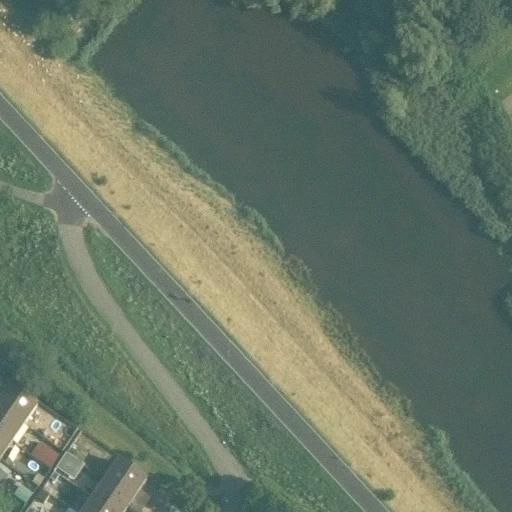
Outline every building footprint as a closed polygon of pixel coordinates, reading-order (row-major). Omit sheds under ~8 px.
[(0,398),(0,410),(23,427),(36,409),(8,389),(1,400),(0,398)] [(23,427),(0,410),(0,437),(11,445),(23,427)] [(0,460),(11,445),(0,437),(0,460)] [(48,452),(40,464),(49,470),(57,458),(48,452)] [(65,456),(55,471),(68,480),(78,465),(65,456)] [(117,464),(104,483),(142,509),(148,501),(138,494),(145,484),(117,464)] [(37,475),(32,483),(38,488),(44,480),(37,475)] [(140,511),(142,509),(104,483),(92,500),(108,511),(125,511),(127,510),(129,511),(140,511)] [(32,496),(21,487),(14,496),(25,505),(32,496)] [(108,511),(92,500),(84,511),(108,511)]
